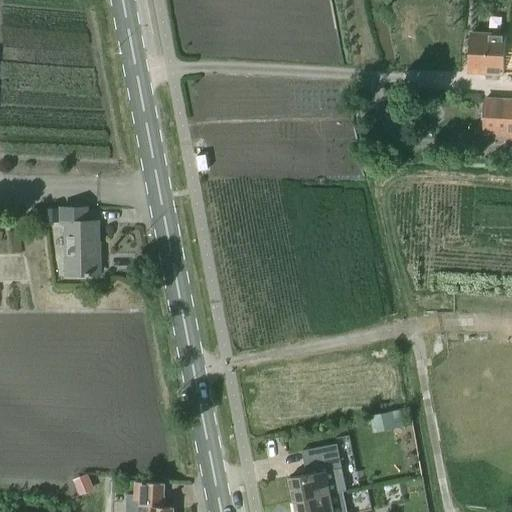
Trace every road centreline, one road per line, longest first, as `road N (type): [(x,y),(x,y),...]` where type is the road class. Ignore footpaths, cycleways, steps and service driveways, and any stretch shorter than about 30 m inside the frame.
road 1 (secondary): [(221,511),(122,0)]
road 2 (track): [(414,329),(448,511)]
